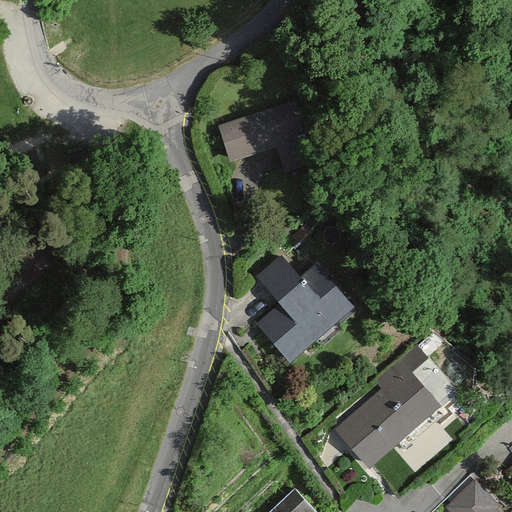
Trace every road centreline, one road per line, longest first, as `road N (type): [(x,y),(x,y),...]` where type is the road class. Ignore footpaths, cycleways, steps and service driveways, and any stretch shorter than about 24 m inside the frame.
road 1 (residential): [(151,511),(213,322),(216,259),(166,91)]
road 2 (track): [(0,444),(105,340),(130,298),(135,275),(107,102)]
road 3 (residential): [(166,91),(133,104),(77,101),(40,58),(29,0)]
road 4 (residential): [(166,91),(292,0)]
road 5 (residential): [(417,511),(511,425)]
